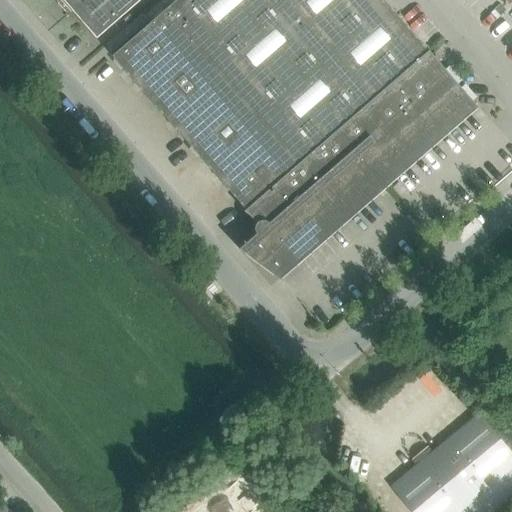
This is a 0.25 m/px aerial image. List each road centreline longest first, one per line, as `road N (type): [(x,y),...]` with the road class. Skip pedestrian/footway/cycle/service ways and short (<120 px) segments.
road 1 (unclassified): [(318,369),(0,11)]
road 2 (unclassified): [(318,369),(511,206)]
